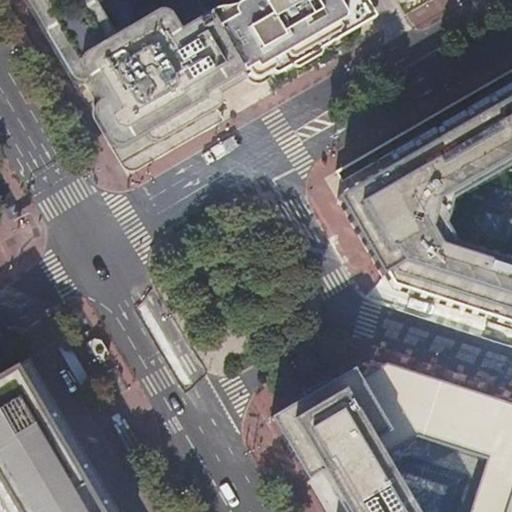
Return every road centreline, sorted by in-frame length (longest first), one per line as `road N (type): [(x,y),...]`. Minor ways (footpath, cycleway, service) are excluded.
road 1 (secondary): [(92,249),(192,417)]
road 2 (residential): [(254,158),(296,156),(429,82)]
road 3 (residential): [(409,50),(275,126),(254,158)]
road 4 (residential): [(346,320),(254,158)]
road 5 (residential): [(92,249),(254,158)]
road 6 (secondary): [(0,88),(92,249)]
road 7 (residential): [(192,417),(346,320)]
road 8 (residential): [(346,320),(511,374)]
